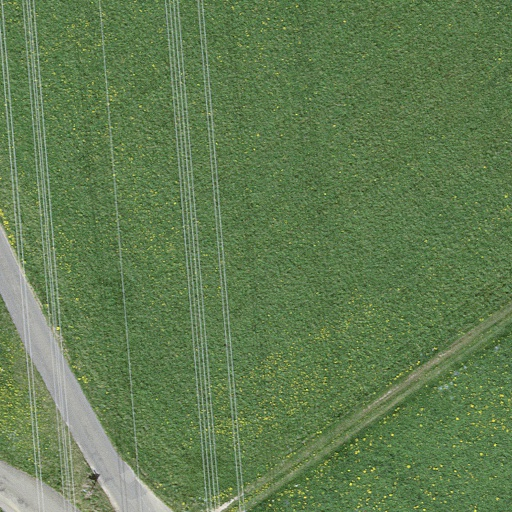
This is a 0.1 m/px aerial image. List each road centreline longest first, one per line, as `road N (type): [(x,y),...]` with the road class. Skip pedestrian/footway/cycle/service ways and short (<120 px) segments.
road 1 (track): [(226,511),(511,309)]
road 2 (unclassified): [(136,511),(88,433),(0,250)]
